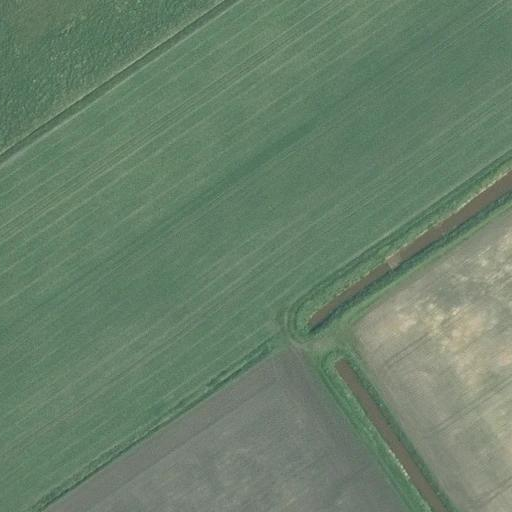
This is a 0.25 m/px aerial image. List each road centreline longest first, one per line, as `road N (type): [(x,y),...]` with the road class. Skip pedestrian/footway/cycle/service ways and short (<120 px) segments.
road 1 (track): [(511,164),(285,325),(417,511)]
road 2 (track): [(302,352),(511,207)]
road 3 (track): [(336,331),(460,511)]
